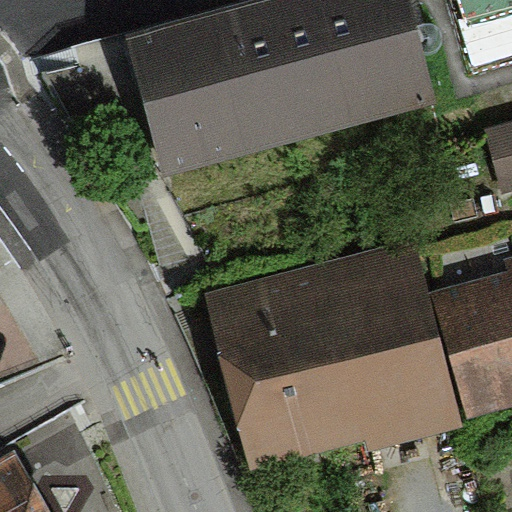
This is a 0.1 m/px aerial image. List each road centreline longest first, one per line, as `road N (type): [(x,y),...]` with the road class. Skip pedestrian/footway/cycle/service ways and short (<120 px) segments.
road 1 (tertiary): [(0,144),(127,350)]
road 2 (tertiary): [(127,350),(188,511)]
road 3 (residential): [(127,350),(0,421)]
